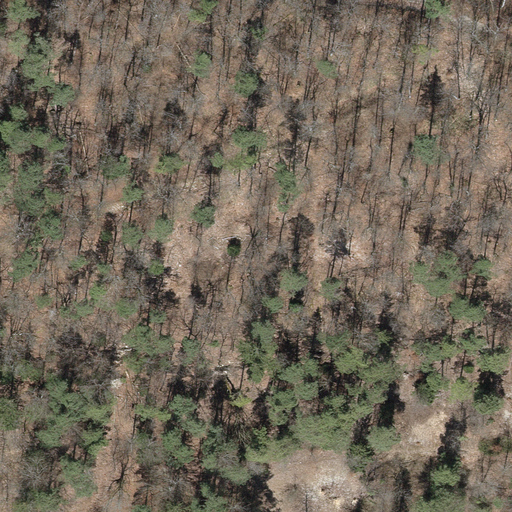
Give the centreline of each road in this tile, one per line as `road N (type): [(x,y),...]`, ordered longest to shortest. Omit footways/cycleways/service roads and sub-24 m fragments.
road 1 (track): [(392,0),(450,7),(466,23),(463,49),(419,76),(197,170),(0,227)]
road 2 (track): [(511,442),(475,435),(182,484),(102,511)]
